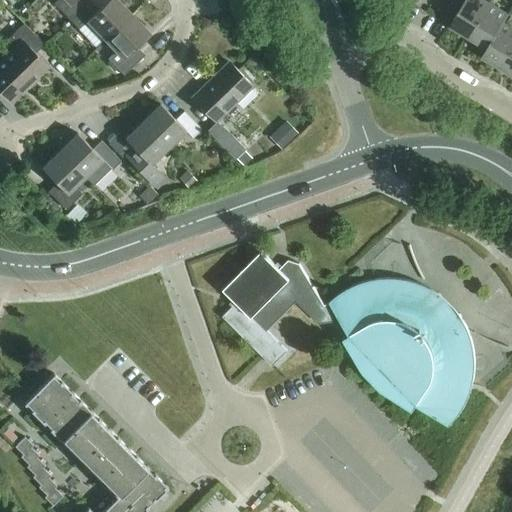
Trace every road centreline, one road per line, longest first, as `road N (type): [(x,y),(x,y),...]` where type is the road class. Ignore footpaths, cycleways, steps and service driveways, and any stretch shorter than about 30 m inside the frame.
road 1 (residential): [(185,0),(178,46),(163,72),(0,138)]
road 2 (tertiary): [(373,159),(166,233)]
road 3 (residential): [(511,114),(411,45),(385,44),(339,62)]
road 4 (residential): [(166,233),(229,413)]
road 5 (residential): [(229,413),(253,411),(268,429),(273,454),(256,475),(234,482),(199,449)]
road 6 (tertiary): [(166,233),(61,268),(5,266)]
road 7 (residential): [(199,449),(183,465),(97,379)]
road 8 (tertiary): [(511,176),(448,149),(373,159)]
